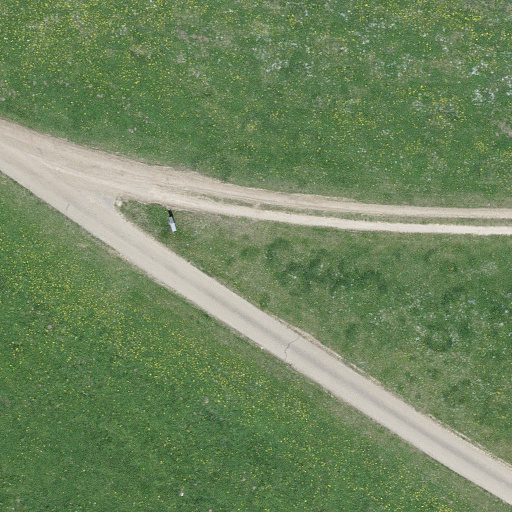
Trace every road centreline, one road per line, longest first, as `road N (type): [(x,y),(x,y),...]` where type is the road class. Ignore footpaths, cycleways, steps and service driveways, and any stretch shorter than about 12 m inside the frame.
road 1 (track): [(0,145),(216,299),(511,488)]
road 2 (track): [(17,154),(344,215),(511,220)]
